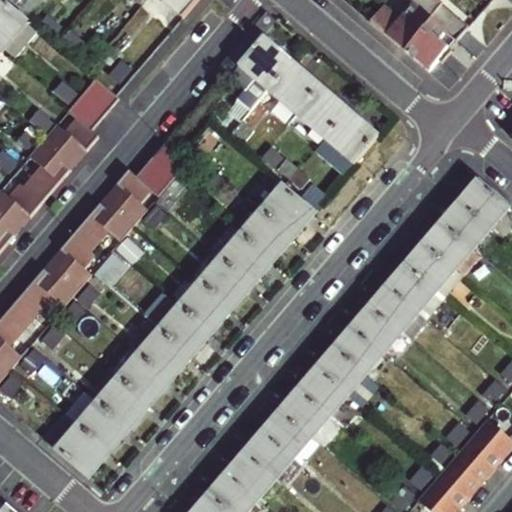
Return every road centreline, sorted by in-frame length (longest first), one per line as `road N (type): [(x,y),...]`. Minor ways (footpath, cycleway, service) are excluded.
road 1 (residential): [(119,511),(449,125)]
road 2 (residential): [(243,0),(0,287)]
road 3 (residential): [(449,125),(295,0)]
